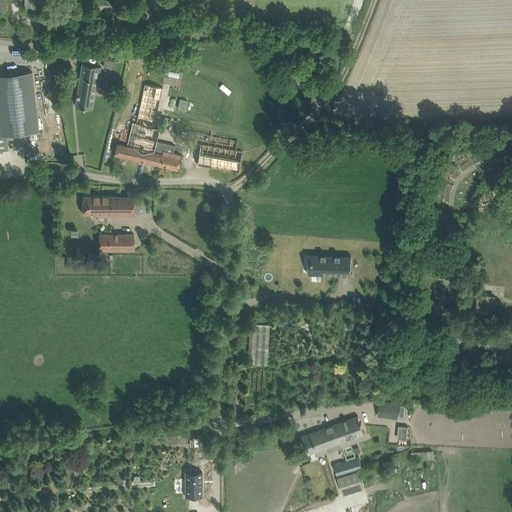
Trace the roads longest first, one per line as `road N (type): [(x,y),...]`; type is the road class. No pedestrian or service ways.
road 1 (unclassified): [(217,511),(228,193),(209,181),(0,176)]
road 2 (track): [(322,105),(254,28),(172,38)]
road 3 (unclassified): [(172,38),(124,54),(0,43)]
road 4 (track): [(228,193),(322,105)]
road 5 (track): [(322,105),(360,52),(378,0)]
